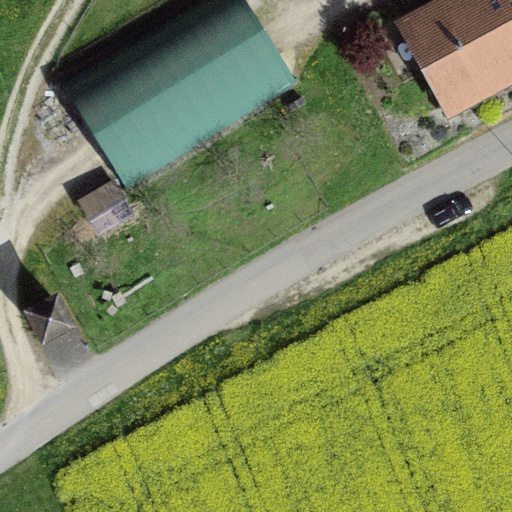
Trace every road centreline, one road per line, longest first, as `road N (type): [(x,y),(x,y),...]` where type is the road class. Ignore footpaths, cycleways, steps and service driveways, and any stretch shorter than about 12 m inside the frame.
road 1 (residential): [(0,461),(50,423),(511,153)]
road 2 (track): [(50,423),(3,307),(0,201)]
road 3 (track): [(0,186),(20,90),(72,0)]
